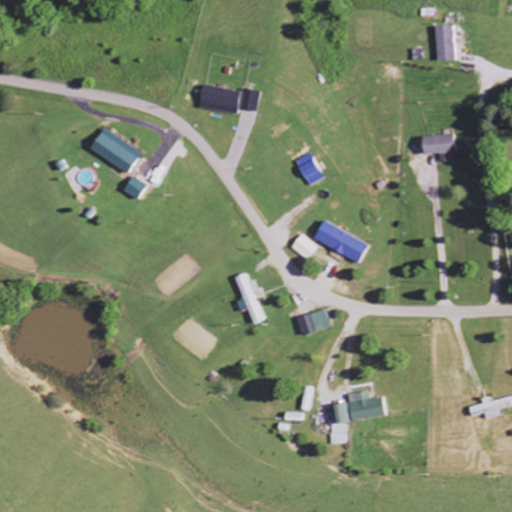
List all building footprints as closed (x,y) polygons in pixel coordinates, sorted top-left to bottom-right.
[(458,60),(456,26),(437,27),(439,61),(458,60)] [(240,113),(241,90),(202,87),(200,111),(240,113)] [(248,111),(259,112),(261,92),(251,91),(248,111)] [(111,171),(127,181),(144,153),(105,129),(92,150),(115,165),(111,171)] [(421,137),(421,155),(439,154),(440,162),(450,162),(449,153),(456,153),(455,135),(421,137)] [(295,161),(307,187),(323,180),(311,154),(295,161)] [(141,202),(149,186),(133,177),(125,192),(141,202)] [(311,242),(358,264),(367,244),(320,222),(311,242)] [(306,261),(317,248),(301,235),(290,248),(306,261)] [(252,295),(258,293),(253,281),(248,283),(244,274),(234,279),(253,326),(263,322),(252,295)] [(302,316),(304,325),(299,326),(301,335),(331,329),(327,311),(302,316)] [(385,417),(382,398),(369,400),(367,392),(345,395),(350,423),(385,417)] [(484,421),(498,417),(496,411),(506,408),(504,398),(480,404),(481,407),(480,408),(484,421)] [(333,445),(344,445),(343,406),(331,406),(333,445)]
